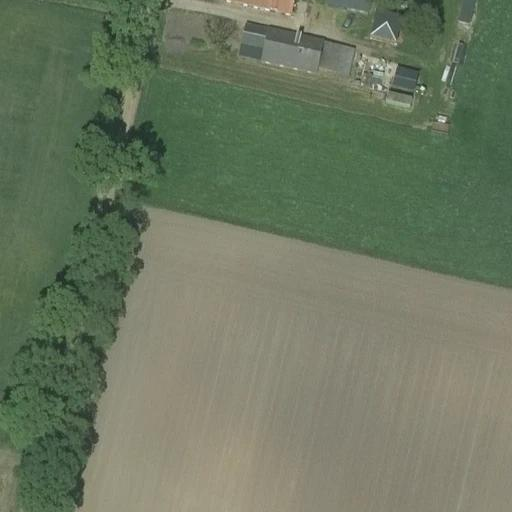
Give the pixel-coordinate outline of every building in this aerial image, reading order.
[(294,0),(218,0),(218,2),(290,19),(294,0)] [(325,0),(324,8),(367,17),(370,0),(325,0)] [(469,28),(476,2),(467,0),(463,0),(458,25),(469,28)] [(377,8),(369,38),(396,45),(404,15),(377,8)] [(260,64),(259,65),(316,78),(317,72),(335,76),(335,78),(347,81),(353,53),(323,45),(323,44),(267,32),(265,43),(242,37),(237,58),(260,64)] [(412,94),(416,75),(395,70),(391,89),(412,94)]
